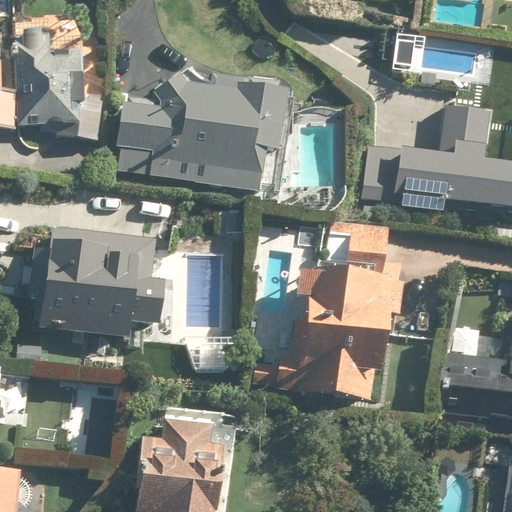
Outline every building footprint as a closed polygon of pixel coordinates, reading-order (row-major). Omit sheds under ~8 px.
[(106,90),(92,89),(91,47),(72,45),(71,51),(59,50),(60,44),(51,43),(52,30),(23,27),(18,89),(5,88),(9,41),(0,40),(0,127),(102,137),(106,90)] [(153,104),(125,102),(115,173),(281,197),(297,90),(282,90),(282,81),(213,75),(212,81),(196,68),(189,67),(153,97),(153,104)] [(511,214),(511,164),(484,161),(490,113),(448,108),(442,158),(372,149),(366,196),(511,214)] [(392,228),(333,223),(330,253),(389,258),(392,228)] [(54,251),(35,250),(31,300),(42,300),(39,331),(136,339),(137,324),(168,327),(172,281),(155,280),(159,239),(55,230),(54,251)] [(393,338),(398,339),(404,279),(305,269),(293,392),(386,402),(393,338)] [(448,384),(511,394),(511,363),(453,355),(448,384)] [(0,426),(26,429),(32,378),(0,374),(0,426)] [(231,483),(238,416),(168,408),(164,442),(149,441),(140,511),(223,511),(227,483),(231,483)] [(22,511),(25,474),(0,472),(0,511),(22,511)]
